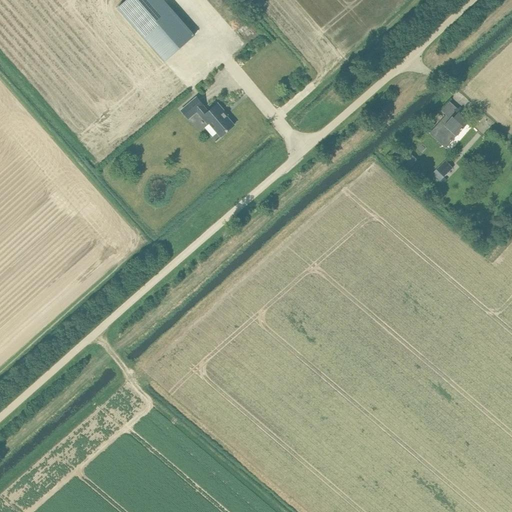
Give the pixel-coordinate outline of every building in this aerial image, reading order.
[(165,61),(195,35),(164,0),(126,0),(118,8),(165,61)] [(235,20),(247,30),(255,20),(243,10),(235,20)] [(208,112),(203,106),(204,105),(196,97),(181,110),(188,119),(197,111),(208,124),(209,123),(221,137),(234,125),(224,113),(225,112),(218,103),(208,112)] [(435,127),(440,132),(451,142),(468,122),(458,113),(454,117),(452,116),(450,118),(446,115),(440,120),(441,121),(435,127)] [(445,160),(436,169),(444,177),(453,168),(445,160)]
